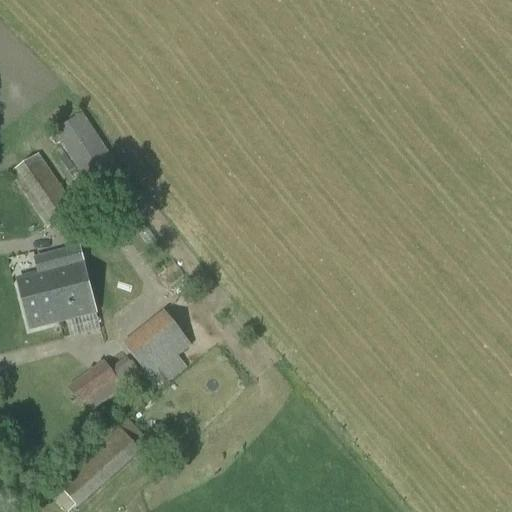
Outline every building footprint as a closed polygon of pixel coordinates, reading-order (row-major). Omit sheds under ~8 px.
[(83,206),(124,179),(82,115),(52,134),(79,175),(67,183),(83,206)] [(46,229),(75,210),(39,155),(16,170),(43,210),(36,214),(46,229)] [(54,308),(58,324),(96,314),(83,264),(82,264),(78,249),(62,253),(64,264),(58,265),(60,271),(57,271),(60,280),(55,282),(58,293),(61,292),(63,300),(57,302),(58,306),(54,308)] [(30,331),(58,324),(54,308),(58,306),(57,302),(63,300),(61,292),(58,293),(55,282),(60,280),(57,271),(60,271),(58,265),(64,264),(62,253),(45,258),(49,272),(17,281),(30,331)] [(154,378),(162,372),(171,383),(190,369),(181,357),(197,345),(171,311),(128,344),(154,378)] [(124,376),(134,369),(127,359),(110,371),(104,362),(67,388),(81,407),(84,405),(90,413),(129,384),(124,376)] [(149,445),(128,420),(119,428),(118,427),(56,484),(78,509),(141,453),(140,452),(149,445)]
